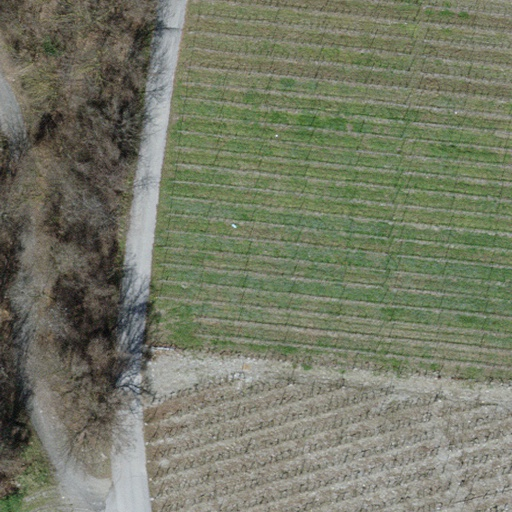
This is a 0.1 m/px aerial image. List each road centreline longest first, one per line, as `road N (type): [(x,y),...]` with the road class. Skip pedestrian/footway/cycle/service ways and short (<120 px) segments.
road 1 (track): [(177,0),(144,160),(128,499)]
road 2 (track): [(128,499),(52,468),(0,217)]
